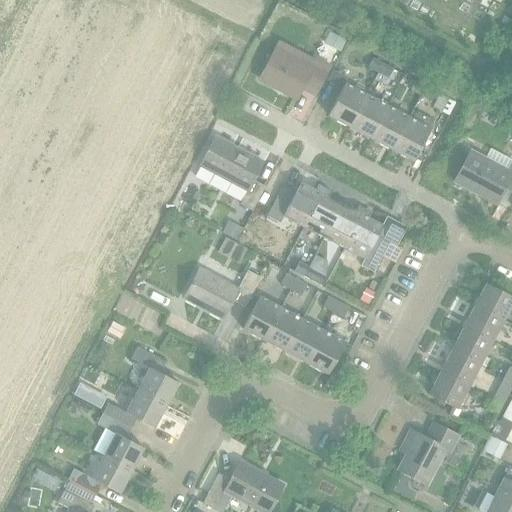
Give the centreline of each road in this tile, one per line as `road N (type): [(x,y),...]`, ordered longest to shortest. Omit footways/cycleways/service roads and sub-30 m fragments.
road 1 (residential): [(161,511),(213,407),(242,386),(269,382),(338,416),(366,414),(459,233)]
road 2 (residential): [(459,233),(447,211),(246,104)]
